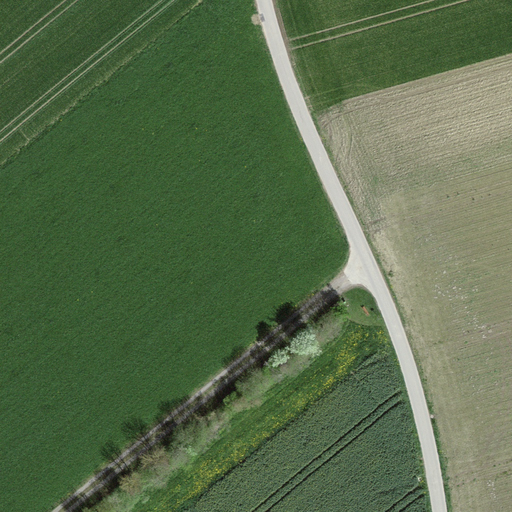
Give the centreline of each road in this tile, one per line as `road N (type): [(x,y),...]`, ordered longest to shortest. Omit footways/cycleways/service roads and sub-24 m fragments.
road 1 (unclassified): [(443,511),(395,321),(301,113),(265,0)]
road 2 (track): [(74,511),(370,267)]
